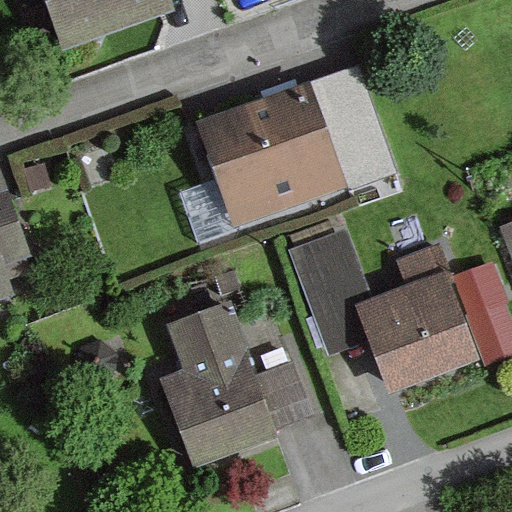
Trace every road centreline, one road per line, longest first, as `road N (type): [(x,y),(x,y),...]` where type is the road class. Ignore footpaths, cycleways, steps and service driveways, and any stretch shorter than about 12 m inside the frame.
road 1 (residential): [(391,0),(0,137)]
road 2 (residential): [(338,511),(511,446)]
